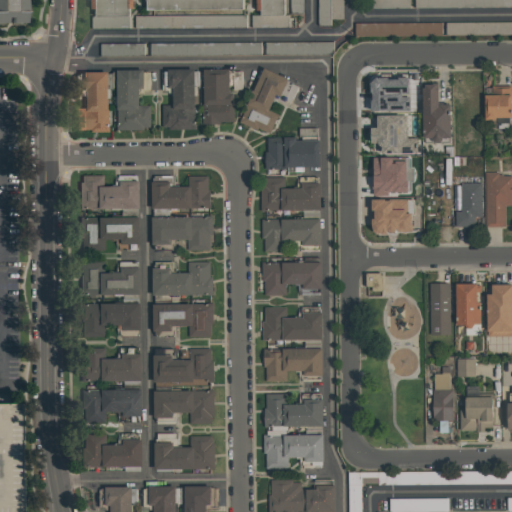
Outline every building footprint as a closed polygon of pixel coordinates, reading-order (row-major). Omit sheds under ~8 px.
[(0,0),(0,22),(10,23),(28,23),(27,0),(0,0)] [(130,28),(129,0),(92,0),(93,17),(92,17),(92,29),(130,28)] [(146,0),(147,10),(244,9),(243,0),(146,0)] [(284,0),(261,0),(261,15),(252,15),(252,28),(289,28),(289,15),(285,15),(284,0)] [(303,13),(303,0),(290,0),(291,14),(303,13)] [(343,19),(342,0),(318,0),(318,26),(331,26),(331,19),(343,19)] [(391,0),(391,8),(409,8),(409,0),(391,0)] [(511,0),(415,0),(415,8),(511,6),(511,0)] [(247,15),(135,15),(135,28),(247,28),(247,15)] [(355,23),(356,36),(442,35),(442,22),(355,23)] [(511,35),(511,22),(446,22),(446,35),(511,35)] [(266,42),(266,55),(334,54),(334,41),(266,42)] [(151,43),(151,56),(261,55),(261,42),(151,43)] [(144,43),(101,44),(101,57),(145,56),(144,43)] [(195,69),(170,69),(171,105),(162,105),(162,129),(196,129),(195,69)] [(203,69),(205,123),(233,123),(232,69),(203,69)] [(271,134),(278,114),(270,111),(275,97),(292,104),(300,83),(262,69),(241,123),(271,134)] [(118,129),(151,129),(151,106),(140,106),(140,89),(144,89),(144,70),(118,70),(118,129)] [(108,71),(81,72),(82,92),(87,91),(87,108),(76,108),(76,132),(109,131),(108,71)] [(370,110),(410,110),(410,76),(370,77),(370,110)] [(451,140),(451,104),(439,105),(439,84),(423,84),(424,138),(432,138),(432,141),(451,140)] [(485,95),(485,118),(511,118),(511,85),(492,86),(492,95),(485,95)] [(417,154),(417,138),(407,138),(407,115),(378,115),(377,128),(372,128),(372,153),(417,154)] [(321,167),(320,140),(297,140),(297,137),(267,137),(267,168),(321,167)] [(393,157),(373,157),(374,193),(410,192),(409,162),(393,162),(393,157)] [(506,226),(506,205),(511,205),(511,173),(486,173),(486,227),(506,226)] [(140,180),(120,180),(120,186),(104,186),(104,175),(80,175),(80,210),(140,209),(140,180)] [(210,208),(210,175),(188,176),(188,186),(170,186),(170,180),(152,180),(152,209),(210,208)] [(321,210),(321,183),(301,183),(301,188),(285,188),(285,177),(261,177),(262,211),(321,210)] [(482,183),(461,182),(461,212),(456,212),(455,225),(482,225),(482,183)] [(392,211),(392,199),(373,199),(373,233),(412,232),(412,211),(392,211)] [(393,199),(394,210),(414,210),(414,199),(393,199)] [(152,217),(152,245),(172,245),(172,240),(188,239),(188,250),(212,250),(211,216),(152,217)] [(140,217),(81,217),(81,249),(104,249),(105,240),(121,240),(121,244),(140,244),(140,217)] [(321,219),(263,219),(263,252),(283,252),(283,241),(302,241),(302,245),(321,245),(321,219)] [(153,295),(212,295),(212,261),(188,262),(188,273),(172,273),(172,268),(153,268),(153,295)] [(140,294),(140,262),(121,262),(121,272),(104,273),(104,262),(81,262),(81,295),(140,294)] [(322,262),(263,263),(263,295),(286,295),(286,284),(302,284),(302,289),(322,288),(322,262)] [(450,283),(430,283),(430,335),(450,335),(450,283)] [(457,325),(466,325),(466,331),(474,331),(473,324),(480,324),(479,292),(482,292),(481,283),(456,284),(457,325)] [(511,335),(487,336),(487,293),(492,293),(492,284),(511,284),(511,335)] [(141,303),(82,303),(82,337),(106,337),(106,326),(124,326),(124,330),(141,330),(141,303)] [(153,304),(153,331),(173,331),(173,326),(189,326),(189,337),(213,337),(212,303),(153,304)] [(322,340),(322,312),(303,312),(303,317),(287,317),(287,307),(263,307),(263,340),(322,340)] [(81,381),(142,381),(142,351),(122,351),(122,358),(106,358),(106,347),(81,348),(81,381)] [(153,383),(213,383),(213,348),(192,348),(192,359),(173,359),(173,349),(160,349),(160,355),(154,355),(153,383)] [(322,349),(264,350),(265,381),(287,381),(287,371),(304,370),(304,376),(323,375),(322,349)] [(457,376),(475,376),(475,358),(456,359),(457,376)] [(434,374),(434,389),(450,388),(449,367),(443,367),(444,374),(434,374)] [(460,409),(460,430),(494,430),(493,392),(479,392),(479,387),(465,387),(466,409),(460,409)] [(83,390),(83,423),(106,422),(106,413),(122,412),(122,416),(142,416),(141,389),(83,390)] [(453,389),(433,390),(433,421),(454,420),(453,389)] [(154,391),(154,418),(174,418),(174,413),(190,412),(190,424),(214,424),(214,390),(154,391)] [(323,426),(323,395),(303,395),(303,404),(287,404),(287,394),(265,394),(265,427),(270,427),(270,434),(265,434),(265,469),(289,469),(289,457),(305,457),(305,462),(324,462),(324,435),(283,435),(283,426),(323,426)] [(0,511),(21,511),(18,402),(0,402),(0,511)] [(84,466),(142,467),(142,440),(123,439),(123,445),(106,444),(106,435),(84,435),(84,466)] [(154,442),(154,470),(214,469),(214,435),(190,436),(190,447),(172,447),(172,442),(154,442)] [(335,485),(315,485),(315,489),(302,489),(302,480),(269,480),(269,511),(309,511),(335,511),(335,485)] [(175,511),(176,486),(148,486),(148,505),(153,505),(153,511),(175,511)] [(184,486),(184,511),(207,511),(207,505),(215,505),(215,486),(184,486)] [(132,511),(132,487),(99,487),(100,506),(110,506),(110,511),(132,511)]
